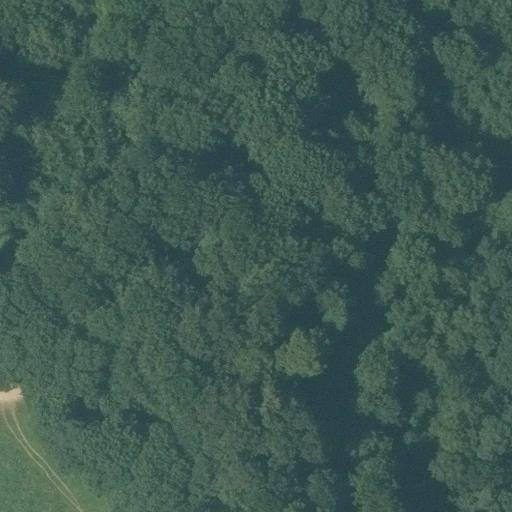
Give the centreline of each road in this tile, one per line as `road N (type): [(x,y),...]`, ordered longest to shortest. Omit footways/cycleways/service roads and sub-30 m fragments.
road 1 (track): [(511,240),(0,143)]
road 2 (track): [(0,285),(204,511)]
